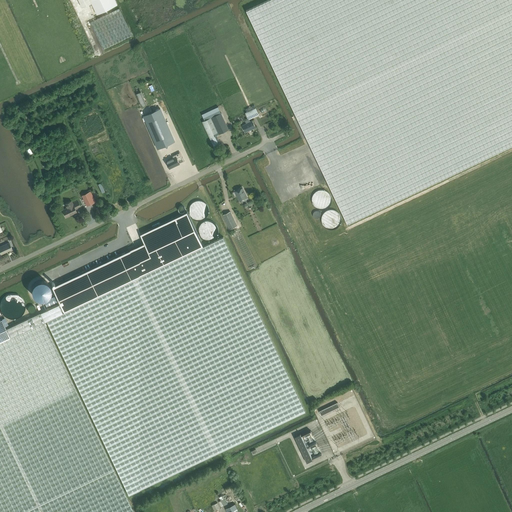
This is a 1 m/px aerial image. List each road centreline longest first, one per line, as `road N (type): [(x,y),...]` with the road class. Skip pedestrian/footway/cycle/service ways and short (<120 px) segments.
road 1 (unclassified): [(0,269),(289,132)]
road 2 (unclassified): [(296,511),(511,410)]
